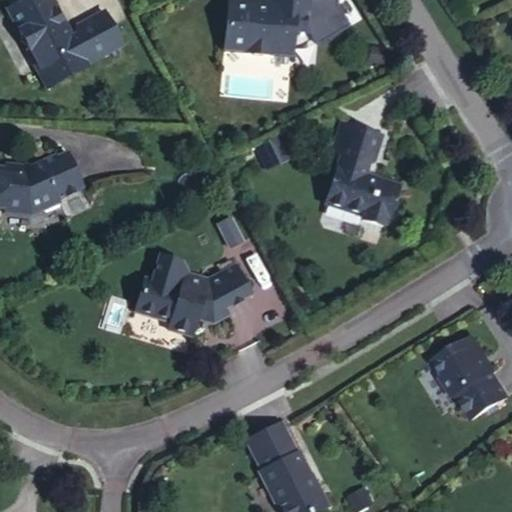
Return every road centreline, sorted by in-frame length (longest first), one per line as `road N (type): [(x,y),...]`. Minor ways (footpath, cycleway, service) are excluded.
road 1 (residential): [(505,236),(218,404),(118,443)]
road 2 (residential): [(408,0),(511,175)]
road 3 (residential): [(118,443),(69,437),(0,406)]
